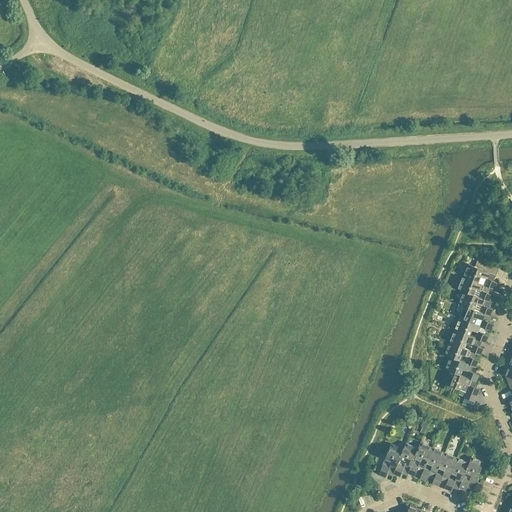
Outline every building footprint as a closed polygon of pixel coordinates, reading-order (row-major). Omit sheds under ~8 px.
[(495,278),(495,276),(468,265),(463,278),(489,288),(494,291),(496,286),(497,283),(496,282),(492,281),(493,277),(495,278)] [(487,293),(489,288),(463,278),(458,290),(463,292),(490,303),(491,304),(491,303),(489,302),(492,295),(487,293)] [(488,308),(490,303),(463,292),(458,305),(490,318),(492,318),(490,317),(493,311),(488,308)] [(488,323),(490,318),(458,305),(456,310),(462,312),(459,319),(485,330),(490,332),(493,325),(488,323)] [(448,326),(453,320),(447,316),(442,322),(448,326)] [(483,335),(485,330),(459,319),(454,331),(481,342),(485,344),(488,337),(483,335)] [(478,347),(481,342),(454,331),(449,344),(475,354),(480,356),(483,349),(478,347)] [(473,360),(475,354),(449,344),(444,356),(450,358),(476,369),(477,369),(477,368),(476,368),(478,362),(473,360)] [(475,372),(476,369),(450,358),(445,370),(450,372),(477,383),(478,384),(478,383),(476,382),(479,376),(474,374),(475,372)] [(477,383),(450,372),(445,384),(466,393),(463,398),(474,403),(479,390),(474,388),(477,383)] [(492,419),(495,427),(500,425),(497,417),(492,419)] [(407,474),(417,448),(405,443),(403,449),(392,475),(391,477),(392,477),(393,475),(399,477),(401,472),(407,474)] [(421,474),(432,448),(420,443),(417,448),(407,474),(406,476),(407,476),(408,474),(414,476),(416,472),(421,474)] [(392,475),(403,449),(391,444),(385,459),(383,464),(378,475),(385,478),(387,473),(392,475)] [(434,479),(444,453),(432,448),(421,474),(419,479),(426,482),(428,477),(434,479)] [(446,484),(456,458),(444,453),(434,479),(432,484),(439,487),(441,482),(446,484)] [(472,490),(484,462),(471,457),(469,463),(458,489),(458,490),(459,489),(465,491),(467,486),(473,488),(472,490)] [(458,489),(469,463),(456,458),(446,484),(444,489),(451,492),(453,487),(458,489)]
